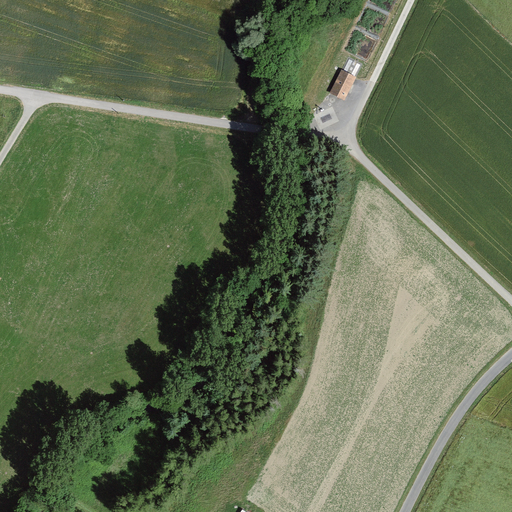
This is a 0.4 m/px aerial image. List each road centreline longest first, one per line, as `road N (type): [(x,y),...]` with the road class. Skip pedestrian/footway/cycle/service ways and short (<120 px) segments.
road 1 (unclassified): [(511,306),(343,140),(0,89)]
road 2 (tertiary): [(405,511),(468,399),(511,354)]
road 3 (track): [(409,0),(343,140)]
